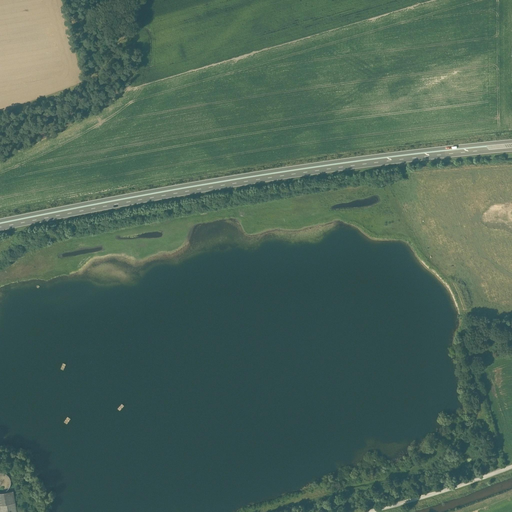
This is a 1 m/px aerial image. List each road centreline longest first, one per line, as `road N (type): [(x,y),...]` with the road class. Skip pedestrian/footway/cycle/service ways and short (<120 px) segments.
road 1 (trunk): [(0,229),(282,176),(511,150)]
road 2 (trunk): [(511,142),(280,170),(0,221)]
road 3 (track): [(0,113),(85,82),(137,31)]
road 4 (track): [(511,466),(362,511)]
